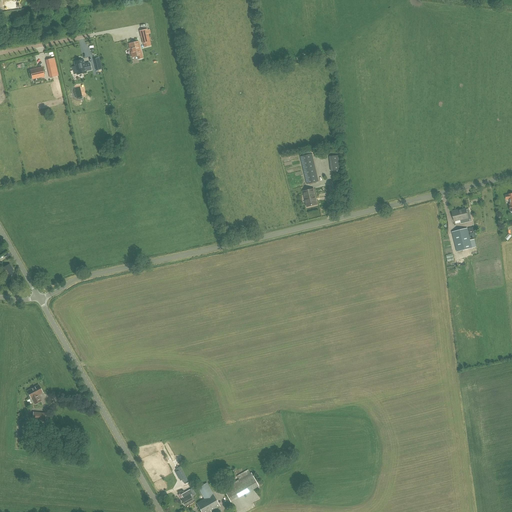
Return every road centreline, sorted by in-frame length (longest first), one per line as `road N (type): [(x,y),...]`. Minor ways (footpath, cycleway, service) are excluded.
road 1 (unclassified): [(39,298),(74,280),(511,177)]
road 2 (unclassified): [(160,511),(39,298)]
